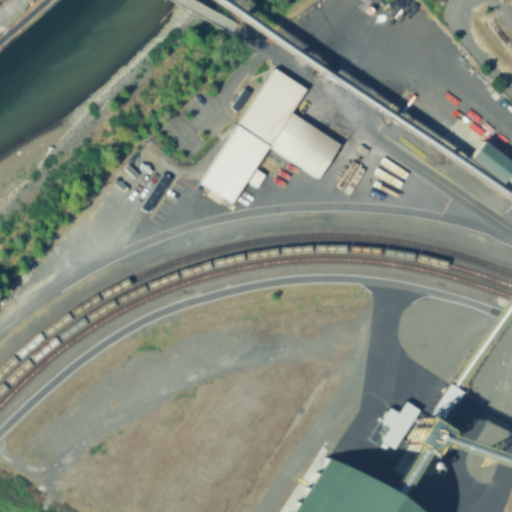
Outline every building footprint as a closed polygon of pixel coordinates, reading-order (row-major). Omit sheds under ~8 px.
[(271,68),(197,182),(229,203),(265,148),(314,180),(337,146),(285,112),(301,88),(271,68)] [(224,109),(229,112),(248,85),(243,81),(224,109)] [(511,164),(480,139),(466,157),(498,182),(504,175),(511,164)] [(262,173),(251,166),(243,180),(254,186),(262,173)] [(421,457),(410,450),(398,442),(422,405),(429,409),(446,381),(453,385),(459,389),(441,417),(445,419),(433,438),(421,457)] [(288,511),(326,455),(382,492),(412,511),(288,511)]
